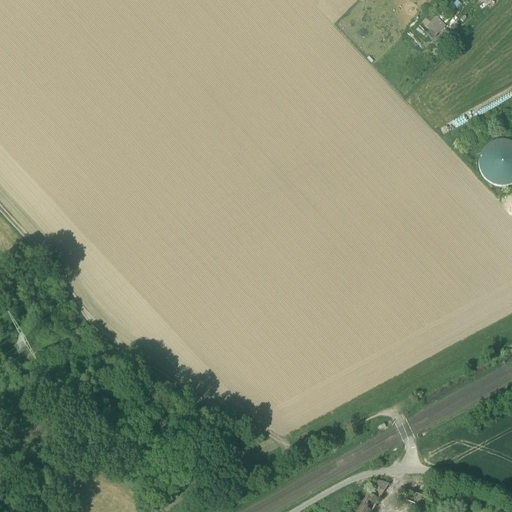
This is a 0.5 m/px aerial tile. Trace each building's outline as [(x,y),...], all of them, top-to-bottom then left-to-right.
[(445,28),(431,14),(425,19),(426,20),(419,27),(433,40),(436,37),(436,36),(445,28)] [(445,31),(433,44),(439,49),(451,37),(445,31)] [(479,159),(478,165),(479,172),(482,178),(487,183),(492,186),(499,188),(505,188),(511,186),(511,185),(511,144),(510,143),(504,142),(497,142),(491,144),(486,148),(482,153),(479,159)] [(376,481),(368,494),(379,500),(388,485),(376,481)] [(397,498),(418,505),(428,509),(432,499),(401,489),(397,498)] [(356,511),(371,511),(379,500),(368,494),(356,511)]
